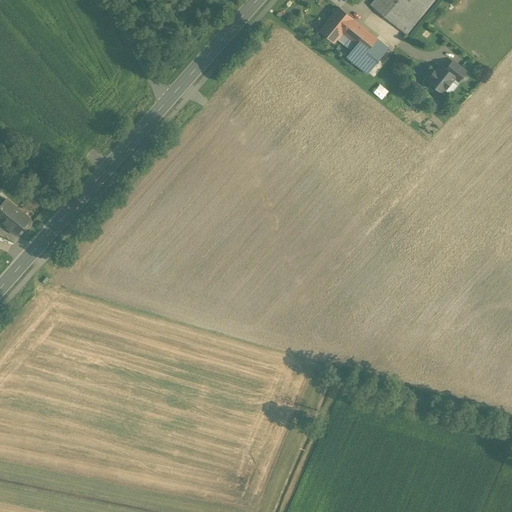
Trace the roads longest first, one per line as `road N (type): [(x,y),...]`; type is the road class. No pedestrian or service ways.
road 1 (secondary): [(0,287),(167,99)]
road 2 (secondary): [(167,99),(256,0)]
